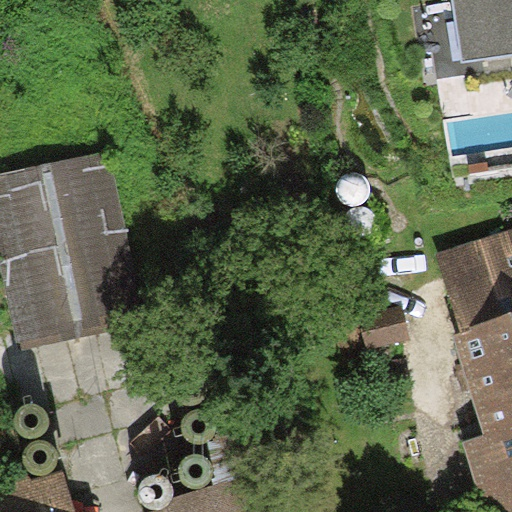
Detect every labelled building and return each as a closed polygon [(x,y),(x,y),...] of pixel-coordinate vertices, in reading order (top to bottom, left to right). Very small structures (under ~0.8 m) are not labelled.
[(511,0),(450,0),(459,65),(511,57),(511,0)] [(113,157),(1,170),(20,345),(132,333),(113,157)] [(511,511),(511,230),(424,258),(481,439),(462,445),(483,511),(511,511)] [(73,511),(65,480),(0,497),(0,511),(73,511)] [(247,511),(241,491),(171,511),(247,511)]
